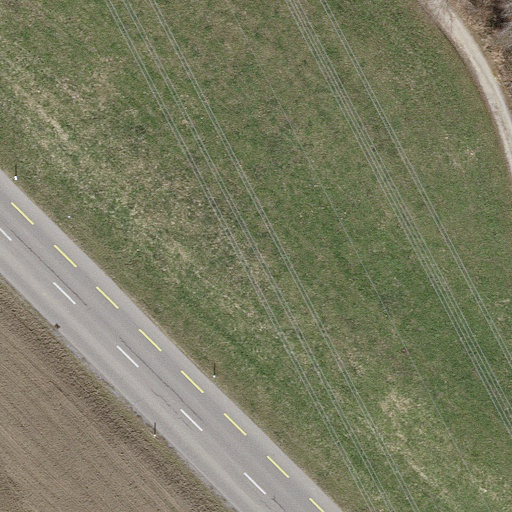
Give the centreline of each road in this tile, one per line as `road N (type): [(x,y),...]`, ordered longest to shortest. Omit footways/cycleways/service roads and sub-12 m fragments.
road 1 (tertiary): [(280,511),(0,227)]
road 2 (track): [(408,0),(488,114),(511,183)]
